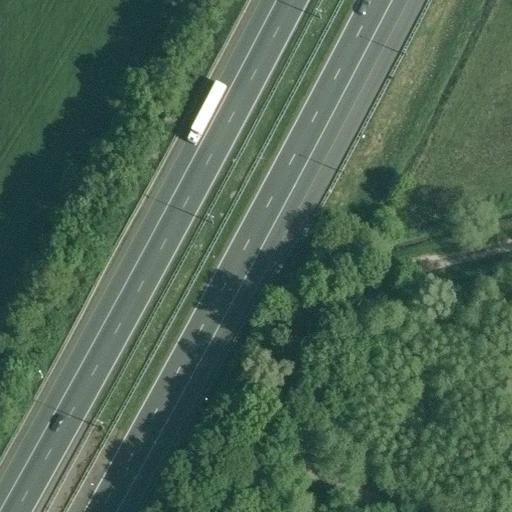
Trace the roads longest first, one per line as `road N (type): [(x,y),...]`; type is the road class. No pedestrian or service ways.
road 1 (motorway): [(282,0),(5,511)]
road 2 (motorway): [(107,511),(383,0)]
road 3 (track): [(293,452),(388,275)]
road 4 (unclassified): [(263,511),(293,452),(403,511)]
road 5 (track): [(388,275),(511,240)]
